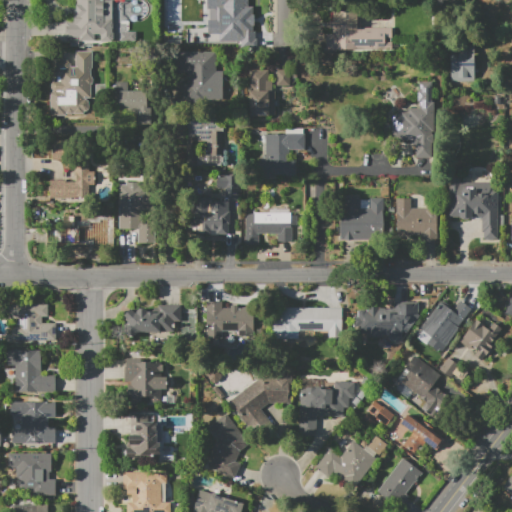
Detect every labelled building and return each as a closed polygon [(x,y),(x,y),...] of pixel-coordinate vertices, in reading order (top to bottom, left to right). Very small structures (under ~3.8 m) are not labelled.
[(80,41),(80,38),(66,37),(66,21),(74,21),(74,12),(76,12),(76,0),(112,0),(112,41),(101,41),(101,34),(95,34),(95,41),(80,41)] [(226,33),(226,20),(223,20),(222,4),(218,4),(218,0),(240,0),(240,8),(244,8),(244,33),(226,33)] [(326,51),(326,33),(332,33),(332,29),(329,29),(329,21),(332,21),(332,12),(362,12),(362,19),(392,19),(392,51),(326,51)] [(451,82),(451,49),(464,49),(464,46),(475,46),(475,82),(451,82)] [(91,77),(92,78),(93,80),(93,81),(93,82),(92,84),(91,84),(90,98),(84,98),(84,99),(86,99),(89,102),(89,108),(86,111),(83,111),(83,113),(74,113),(74,112),(73,112),(72,113),(72,114),(71,115),(69,115),(68,115),(67,114),(67,113),(67,112),(66,112),(66,116),(53,115),(50,113),(51,93),(53,91),(53,90),(52,89),(51,88),(51,86),(52,85),(52,84),(53,83),(53,80),(55,80),(55,77),(55,76),(54,75),(54,73),(54,71),(55,70),(56,60),(68,60),(71,60),(71,63),(71,66),(75,67),(75,51),(92,52),(92,68),(91,68),(91,77)] [(183,85),(188,84),(188,71),(175,72),(174,52),(216,52),(216,80),(224,80),(224,102),(183,102),(183,85)] [(250,116),(250,70),(267,70),(267,91),(274,91),(274,116),(250,116)] [(288,85),(289,70),(275,70),(275,85),(288,85)] [(136,112),(116,112),(116,82),(133,82),(132,90),(148,91),(147,107),(156,108),(155,125),(136,124),(136,112)] [(392,114),(401,114),(401,112),(408,112),(408,108),(418,108),(418,90),(420,90),(420,82),(432,82),(432,102),(434,102),(434,140),(392,141),(392,114)] [(197,166),(197,151),(206,151),(206,141),(197,141),(197,137),(188,137),(187,118),(222,118),(222,166),(197,166)] [(261,178),(261,171),(257,171),(257,162),(261,162),(261,158),(266,158),(265,132),(305,132),(305,150),(288,150),(288,158),(296,158),(296,175),(277,175),(277,178),(261,178)] [(50,181),(66,180),(66,182),(76,182),(76,169),(65,169),(65,160),(52,160),(52,144),(76,144),(76,156),(94,156),(95,185),(89,185),(89,197),(76,197),(76,198),(50,198),(50,181)] [(216,188),(224,188),(224,193),(236,194),(237,175),(216,174),(216,188)] [(449,218),(449,178),(460,178),(460,183),(493,182),(493,190),(499,190),(499,239),(483,239),(483,232),(481,232),(481,218),(449,218)] [(119,226),(119,184),(140,184),(140,189),(155,189),(155,210),(141,210),(141,223),(156,223),(156,241),(138,242),(137,229),(127,229),(127,226),(119,226)] [(341,196),(359,196),(359,207),(369,207),(369,197),(384,197),(384,231),(370,231),(370,239),(341,239),(341,196)] [(197,233),(197,198),(211,198),(211,201),(228,201),(229,233),(197,233)] [(396,198),(411,198),(411,208),(438,208),(438,239),(421,239),(421,237),(396,237),(396,198)] [(245,244),(245,213),(297,213),(297,240),(292,240),(292,241),(278,241),(278,235),(259,235),(259,244),(245,244)] [(92,248),(92,245),(60,245),(60,227),(77,227),(77,221),(98,221),(98,218),(111,218),(112,245),(103,245),(103,248),(92,248)] [(503,314),(511,316),(511,296),(508,296),(503,314)] [(416,332),(441,299),(453,309),(459,301),(473,312),(443,353),(416,332)] [(206,338),(206,302),(222,302),(222,308),(230,308),(230,305),(235,305),(235,302),(254,301),(254,338),(238,338),(238,332),(223,332),(223,338),(206,338)] [(16,327),(13,328),(12,331),(11,334),(12,336),(13,339),(15,340),(56,341),(56,323),(42,323),(42,317),(48,317),(48,305),(16,304),(16,313),(19,313),(19,327),(16,327)] [(137,332),(133,337),(125,331),(127,328),(123,325),(128,319),(124,316),(130,308),(134,312),(134,311),(137,311),(139,309),(145,309),(147,311),(154,311),(154,305),(180,305),(181,321),(175,321),(175,332),(137,332)] [(367,337),(367,307),(403,307),(404,334),(402,334),(403,337),(399,342),(392,342),(388,337),(388,334),(381,335),(382,337),(367,337)] [(274,339),(273,308),(342,308),(342,339),(328,339),(328,331),(299,331),(299,339),(274,339)] [(459,342),(476,319),(489,329),(493,324),(501,330),(497,335),(500,337),(481,361),(474,355),(476,352),(470,348),(469,349),(459,342)] [(15,393),(16,365),(8,365),(8,350),(42,351),(42,375),(56,375),(56,394),(15,393)] [(398,379),(415,356),(441,375),(433,385),(449,398),(434,418),(422,409),(428,401),(398,379)] [(131,404),(131,363),(141,363),(141,362),(161,362),(161,365),(163,365),(163,372),(161,372),(161,377),(166,377),(167,390),(161,390),(161,404),(149,404),(149,397),(142,397),(142,404),(131,404)] [(268,403),(261,409),(272,423),(255,436),(229,402),(264,375),(292,376),(291,404),(268,403)] [(298,435),(300,386),(322,387),(322,388),(334,389),(335,381),(355,382),(354,398),(349,398),(349,408),(344,408),(343,417),(317,416),(316,435),(298,435)] [(375,400),(395,415),(386,427),(379,421),(374,427),(362,417),(375,400)] [(12,444),(13,430),(22,430),(22,415),(10,415),(11,401),(56,402),(56,418),(49,418),(49,426),(56,427),(55,444),(12,444)] [(207,466),(209,461),(207,460),(217,440),(208,429),(228,414),(249,443),(240,450),(235,462),(241,464),(235,479),(207,466)] [(401,423),(408,414),(421,424),(423,421),(434,429),(432,432),(445,442),(438,451),(426,442),(416,455),(403,445),(412,432),(401,423)] [(127,460),(127,442),(129,442),(129,416),(137,416),(137,415),(149,415),(149,421),(151,421),(151,422),(157,422),(157,442),(160,442),(160,456),(141,456),(141,459),(127,460)] [(316,467),(330,449),(340,456),(352,440),(359,445),(363,440),(368,444),(367,445),(368,446),(376,435),(388,444),(379,456),(377,454),(374,457),(377,459),(354,488),(336,474),(332,479),(316,467)] [(9,453),(51,454),(51,472),(50,472),(50,479),(55,479),(55,495),(22,495),(22,489),(17,489),(17,468),(9,468),(9,453)] [(377,492),(403,458),(423,473),(407,494),(409,496),(399,509),(377,492)] [(127,511),(127,505),(117,505),(117,489),(123,489),(123,473),(167,472),(167,484),(166,484),(166,502),(171,502),(171,511),(127,511)] [(511,494),(502,487),(511,473),(511,494)] [(192,511),(200,490),(244,504),(241,511),(192,511)]
